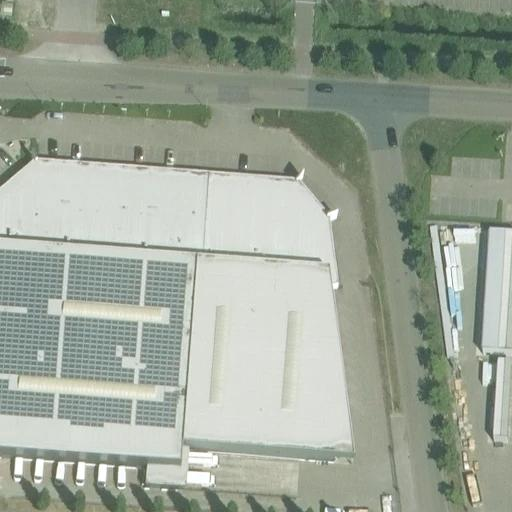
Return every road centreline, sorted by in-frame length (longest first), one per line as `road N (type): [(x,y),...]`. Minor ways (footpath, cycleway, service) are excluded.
road 1 (unclassified): [(373,102),(429,511)]
road 2 (unclassified): [(0,79),(373,102)]
road 3 (unclassified): [(373,102),(511,110)]
